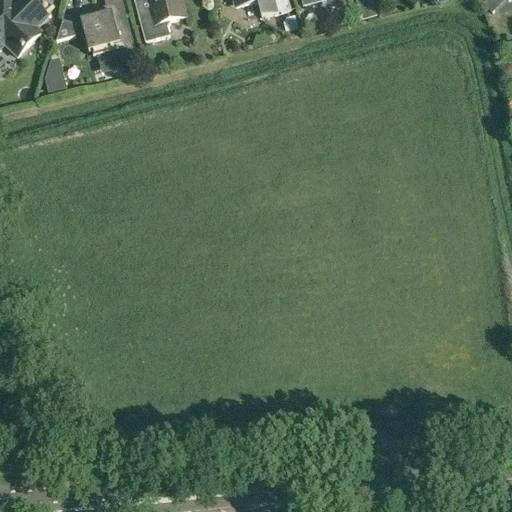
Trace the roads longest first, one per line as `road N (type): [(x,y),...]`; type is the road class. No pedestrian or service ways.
road 1 (secondary): [(0,511),(511,480)]
road 2 (track): [(0,303),(60,471)]
